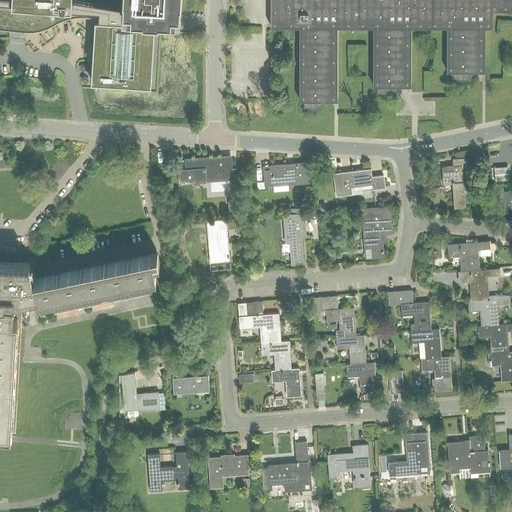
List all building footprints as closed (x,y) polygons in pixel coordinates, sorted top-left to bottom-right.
[(0,0),(0,26),(9,28),(11,28),(17,28),(24,28),(25,28),(32,29),(40,27),(48,24),(56,20),(62,17),(68,15),(75,14),(85,14),(87,14),(99,14),(99,17),(99,18),(95,78),(148,81),(151,22),(149,22),(150,15),(160,15),(160,14),(172,14),(176,15),(180,15),(181,8),(181,0),(123,0),(123,6),(94,1),(85,0),(0,0)] [(511,0),(270,0),(270,20),(270,27),(271,27),(271,26),(300,26),(300,98),(299,98),(299,100),(304,100),(304,106),(323,106),(323,100),(338,99),(338,98),(338,26),(373,26),(373,84),(373,85),(378,85),(378,92),(397,92),(397,85),(412,85),(412,84),(411,84),(411,26),(447,26),(447,70),(446,70),(446,71),(451,71),(451,77),(470,77),(470,71),(485,71),(485,70),(485,26),(491,26),(491,27),(492,27),(492,12),(511,11),(511,0)] [(463,181),(462,167),(476,166),(475,156),(452,158),(453,165),(443,166),(444,183),(453,182),(455,206),(466,205),(464,181),(463,181)] [(229,157),(188,160),(188,168),(174,169),(175,177),(181,177),(182,181),(231,177),(229,157)] [(307,162),(263,166),(265,186),(308,183),(307,162)] [(509,180),(508,166),(494,167),(495,181),(509,180)] [(373,189),(385,187),(384,175),(372,177),(371,169),(334,174),(337,196),(352,194),(351,187),(372,184),(373,189)] [(504,200),(505,213),(511,212),(511,190),(503,191),(503,188),(497,188),(498,201),(504,200)] [(366,258),(384,257),(382,240),(387,240),(386,234),(392,233),(390,206),(362,208),(366,258)] [(360,208),(352,209),(353,217),(359,217),(359,213),(361,213),(360,208)] [(302,236),(305,236),(304,212),(301,213),(290,214),(284,214),(286,242),(290,242),(292,264),(304,263),(302,236)] [(210,262),(230,260),(227,228),(236,228),(236,234),(241,233),(240,217),(207,220),(210,262)] [(476,249),(490,248),(490,240),(449,243),(450,255),(461,254),(462,271),(478,269),(476,249)] [(37,294),(39,303),(42,316),(161,291),(154,263),(160,262),(158,252),(34,278),(30,261),(6,259),(6,256),(0,255),(0,431),(16,432),(23,302),(15,300),(15,298),(37,294)] [(500,275),(500,268),(478,269),(462,271),(459,271),(460,281),(471,280),(472,298),(488,296),(487,276),(500,275)] [(413,302),(412,289),(404,290),(405,303),(413,303),(413,302)] [(405,303),(404,290),(396,291),(397,304),(401,304),(405,303)] [(396,291),(388,291),(389,304),(389,305),(397,304),(396,291)] [(338,309),(338,308),(337,295),(329,296),(330,309),(338,309)] [(497,304),(511,303),(510,295),(488,296),(472,298),(469,298),(470,310),(481,309),(482,325),(498,324),(497,304)] [(330,309),(329,296),(321,297),(322,310),(326,310),(330,309)] [(322,310),(321,297),(313,297),(314,311),(322,310)] [(254,302),(255,315),(263,314),(262,301),(254,302)] [(415,330),(431,329),(429,301),(413,302),(413,303),(405,303),(401,304),(402,313),(414,312),(415,324),(411,324),(411,331),(415,330)] [(247,316),(255,315),(254,302),(246,303),(247,316)] [(247,316),(246,303),(238,303),(239,316),(247,316)] [(336,337),(340,336),(356,335),(354,307),(338,308),(338,309),(330,309),(326,310),(327,319),(339,318),(340,329),(336,330),(336,337)] [(240,327),(260,326),(261,343),(265,342),(281,341),(279,313),(263,314),(255,315),(247,316),(239,316),(240,329),(240,327)] [(507,331),(511,330),(511,322),(498,324),(482,325),(479,325),(480,335),(491,335),(492,352),(508,351),(507,331)] [(424,340),(425,358),(432,357),(441,356),(439,328),(431,329),(415,330),(411,331),(412,341),(424,340)] [(349,346),(350,364),(366,362),(364,334),(356,335),(340,336),(336,337),(337,347),(349,346)] [(275,370),(291,368),(289,340),(281,341),(265,342),(261,343),(262,355),(274,354),(275,370)] [(511,350),(508,351),(492,352),(489,353),(490,365),(491,365),(491,363),(502,362),(503,372),(502,372),(502,380),(511,378),(511,350)] [(421,358),(422,369),(434,368),(435,377),(432,377),(433,390),(452,389),(449,356),(441,356),(432,357),(425,358),(421,358)] [(199,371),(213,368),(212,362),(197,365),(199,371)] [(366,362),(350,364),(346,364),(347,375),(359,374),(361,391),(377,389),(374,362),(366,362)] [(287,397),(301,395),(299,368),(291,368),(275,370),(273,370),(273,380),(285,379),(287,397)] [(401,371),(389,372),(391,392),(403,392),(401,371)] [(132,372),(119,375),(120,381),(133,378),(132,372)] [(323,372),(315,373),(316,385),(324,385),(323,372)] [(253,373),(239,374),(239,382),(253,381),(253,373)] [(174,394),(210,391),(209,375),(173,378),(174,394)] [(159,391),(140,393),(123,395),(124,411),(160,407),(159,391)] [(426,432),(407,433),(405,433),(408,460),(389,462),(390,475),(421,472),(421,466),(429,465),(426,432)] [(485,450),(484,435),(469,436),(469,440),(447,442),(450,471),(459,471),(459,467),(470,467),(471,472),(490,470),(488,449),(485,450)] [(511,435),(510,436),(511,450),(499,451),(500,468),(511,466),(511,435)] [(297,464),(269,466),(269,468),(261,469),(263,490),(273,489),(272,484),(286,483),(287,489),(303,488),(303,481),(312,481),(310,460),(308,460),(307,441),(295,442),(297,464)] [(328,454),(330,477),(338,476),(338,470),(355,469),(356,486),(370,484),(367,444),(353,446),(353,455),(348,455),(348,453),(328,454)] [(178,489),(190,488),(188,451),(176,452),(177,466),(161,467),(160,453),(148,454),(150,491),(162,490),(162,481),(177,479),(178,489)] [(248,454),(242,455),(230,455),(229,454),(223,455),(221,456),(208,457),(210,488),(223,487),(223,476),(249,474),(248,454)] [(385,455),(378,455),(379,471),(387,471),(385,455)] [(449,487),(445,484),(441,487),(441,493),(446,495),(450,493),(449,487)]
